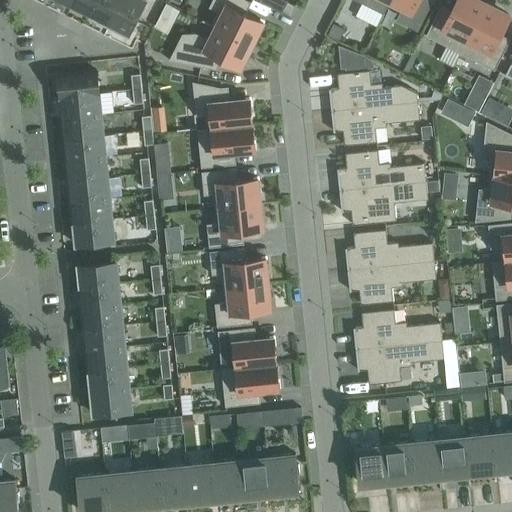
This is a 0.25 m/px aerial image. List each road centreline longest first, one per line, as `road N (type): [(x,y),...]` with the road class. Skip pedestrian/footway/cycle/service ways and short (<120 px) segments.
road 1 (residential): [(322,0),(287,72),(332,511)]
road 2 (residential): [(26,293),(0,42)]
road 3 (residential): [(26,293),(51,511)]
